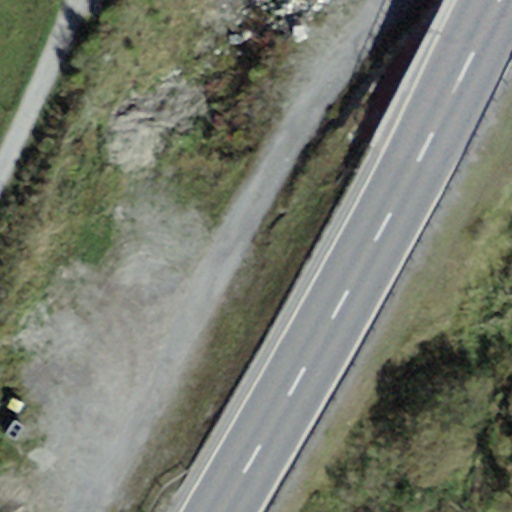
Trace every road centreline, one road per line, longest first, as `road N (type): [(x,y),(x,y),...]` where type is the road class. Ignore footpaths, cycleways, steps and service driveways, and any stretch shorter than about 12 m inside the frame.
road 1 (primary): [(500,0),(220,511)]
road 2 (track): [(0,168),(79,0)]
